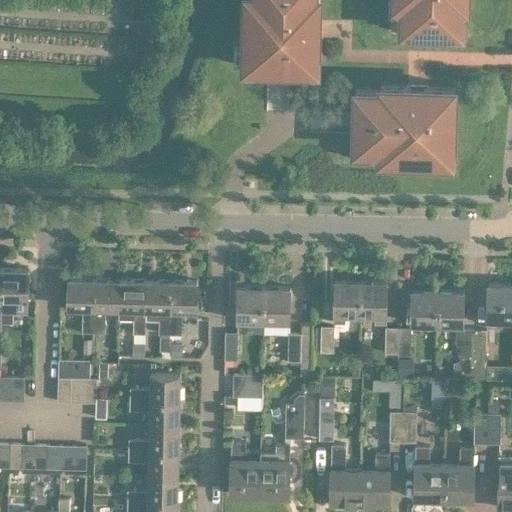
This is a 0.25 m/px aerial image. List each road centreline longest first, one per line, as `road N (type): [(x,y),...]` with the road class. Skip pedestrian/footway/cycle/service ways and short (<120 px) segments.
road 1 (unclassified): [(511,233),(218,219)]
road 2 (residential): [(210,511),(218,219)]
road 3 (residential): [(49,215),(44,412)]
road 4 (unclassified): [(218,219),(49,215)]
